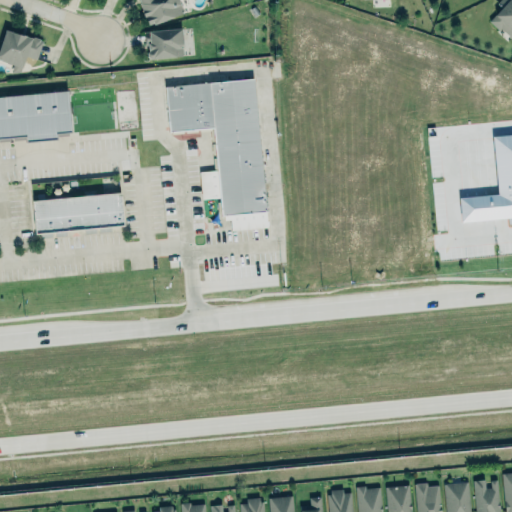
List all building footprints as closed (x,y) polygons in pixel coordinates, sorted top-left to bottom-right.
[(153,24),(182,12),(182,9),(182,6),(180,3),(178,0),(138,0),(139,2),(138,2),(141,9),(143,18),(145,17),(148,24),(152,22),(153,24)] [(489,21),(501,8),(496,3),(499,0),(511,0),(511,35),(511,37),(500,27),(498,29),(489,21)] [(143,31),(181,27),(182,43),(180,46),(182,48),(182,52),(180,55),(150,58),(147,56),(147,52),(148,50),(148,49),(147,44),(145,44),(143,31)] [(24,56),(36,59),(41,39),(3,29),(0,40),(0,60),(21,66),(24,56)] [(163,85),(252,77),(267,226),(230,229),(229,218),(223,219),(223,214),(220,214),(218,196),(201,198),(198,170),(216,168),(212,126),(168,130),(163,85)] [(0,95),(0,136),(24,134),(25,141),(55,138),(55,131),(70,130),(66,89),(0,95)] [(29,182),(34,232),(122,223),(117,174),(29,182)] [(504,511),(511,511),(511,471),(499,472),(504,511)] [(475,511),(472,478),(484,477),(485,486),(490,485),(489,478),(497,477),(499,511),(475,511)] [(439,511),(438,484),(426,485),(426,481),(414,482),(415,511),(439,511)] [(443,482),(444,511),(469,511),(468,481),(443,482)] [(357,511),(355,484),(364,483),(364,486),(379,485),(381,511),(357,511)] [(387,511),(384,485),(408,483),(411,511),(387,511)] [(327,511),(351,511),(351,489),(327,490),(327,511)] [(266,497),(267,511),(292,511),(291,494),(266,497)] [(238,502),(238,511),(263,511),(262,500),(259,500),(258,495),(246,496),(246,501),(238,502)] [(321,511),(319,495),(309,496),(310,507),(300,508),(300,511),(321,511)] [(178,501),(179,511),(204,511),(203,502),(190,503),(189,500),(178,501)] [(209,511),(233,511),(233,502),(226,503),(227,510),(222,511),(221,502),(209,503),(209,511)] [(150,509),(150,511),(175,511),(175,507),(171,507),(171,503),(158,504),(158,508),(150,509)]
